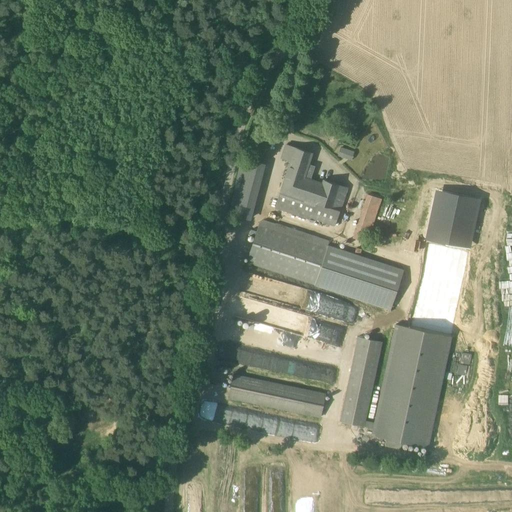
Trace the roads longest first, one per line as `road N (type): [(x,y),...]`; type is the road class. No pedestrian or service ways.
road 1 (unclassified): [(171,511),(238,148),(257,92),(280,61),(301,51),(324,0)]
road 2 (track): [(0,472),(172,493)]
